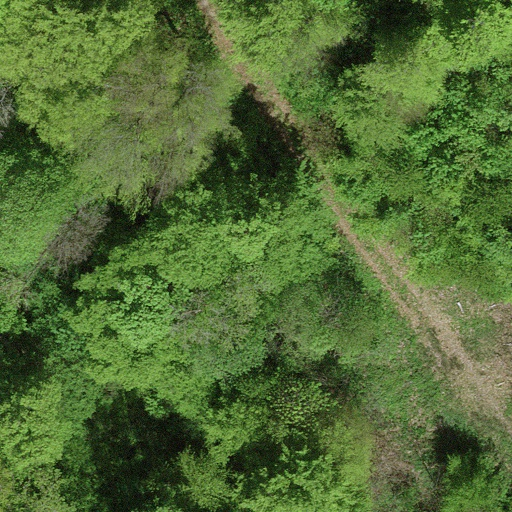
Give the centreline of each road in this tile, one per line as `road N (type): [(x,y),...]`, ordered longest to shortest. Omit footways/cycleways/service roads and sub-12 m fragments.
road 1 (track): [(210,0),(295,157),(428,331)]
road 2 (track): [(428,331),(450,511)]
road 3 (track): [(428,331),(511,430)]
